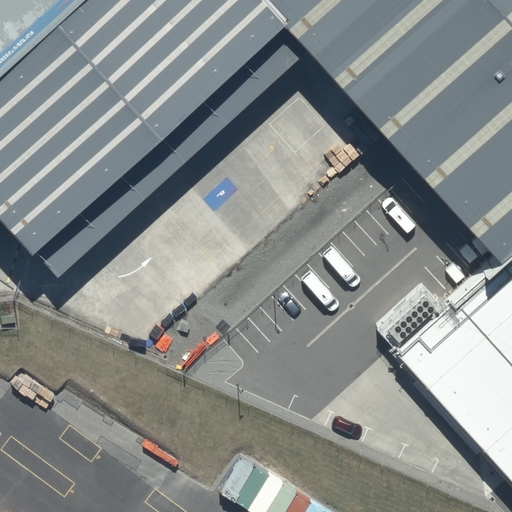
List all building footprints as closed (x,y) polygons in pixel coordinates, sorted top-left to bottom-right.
[(273,20),(254,0),(0,0),(0,213),(29,245),(273,20)] [(511,0),(254,0),(273,20),(462,224),(511,178),(511,0)] [(511,287),(442,346),(511,428),(511,287)] [(302,511),(238,465),(204,511),(302,511)] [(0,511),(16,511),(0,500),(0,511)]
